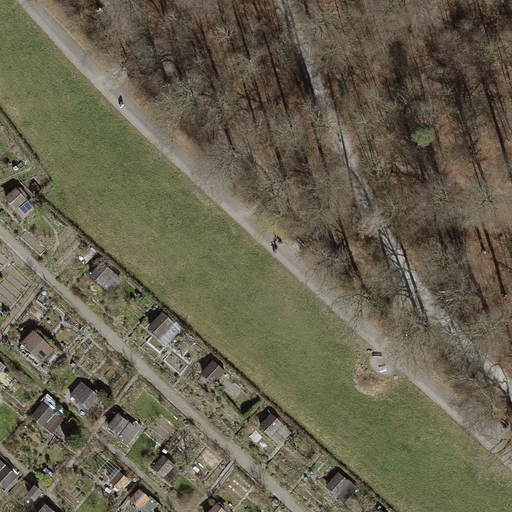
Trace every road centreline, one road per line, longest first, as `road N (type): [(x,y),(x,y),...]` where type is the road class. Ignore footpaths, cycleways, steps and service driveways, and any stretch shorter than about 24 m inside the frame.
road 1 (track): [(27,0),(252,224),(511,459)]
road 2 (track): [(283,0),(356,178),(399,258),(473,355),(511,389)]
road 3 (track): [(0,229),(301,511)]
